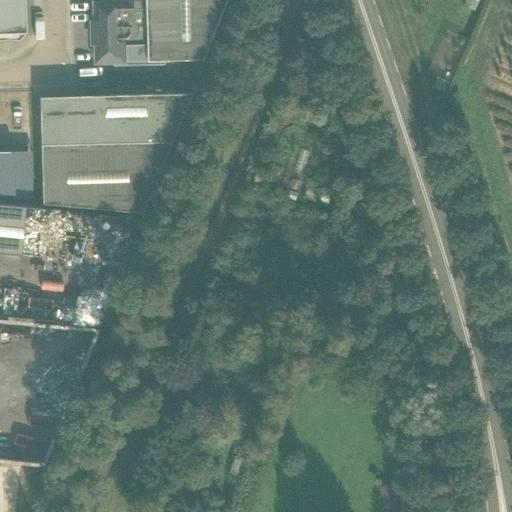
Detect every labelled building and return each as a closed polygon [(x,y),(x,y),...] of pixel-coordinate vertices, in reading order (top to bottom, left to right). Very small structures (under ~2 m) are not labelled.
[(0,0),(0,41),(19,40),(26,33),(24,0),(0,0)] [(210,41),(226,0),(125,0),(126,2),(93,3),(95,63),(123,62),(123,43),(160,42),(161,61),(203,60),(210,41)] [(42,204),(142,213),(192,93),(96,96),(96,111),(40,113),(42,204)] [(14,151),(0,150),(0,193),(14,193),(14,151)] [(0,253),(19,255),(24,206),(0,203),(0,253)] [(0,511),(12,511),(15,458),(0,457),(0,511)] [(396,487),(380,492),(385,511),(394,511),(402,510),(396,487)]
